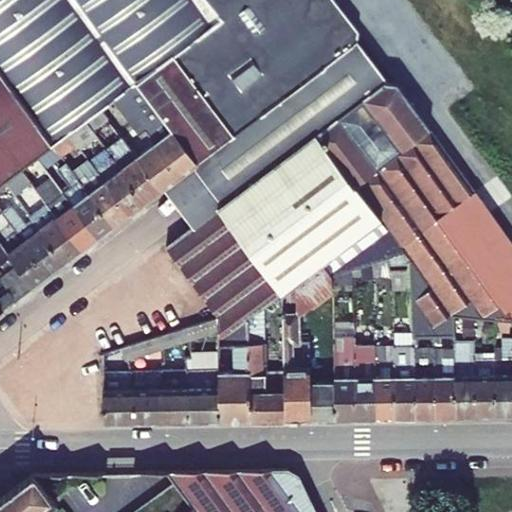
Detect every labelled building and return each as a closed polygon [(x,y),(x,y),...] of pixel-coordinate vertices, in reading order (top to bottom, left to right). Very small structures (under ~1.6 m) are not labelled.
[(224,18),(208,0),(0,0),(0,70),(55,145),(70,134),(86,122),(102,110),(115,100),(122,95),(138,83),(158,67),(176,54),(224,18)] [(251,152),(370,62),(355,43),(356,43),(356,31),(332,0),(208,0),(224,18),(176,54),(251,152)] [(251,152),(176,54),(158,67),(233,166),(251,152)] [(296,308),(300,312),(334,287),(333,275),(353,268),(373,261),(387,257),(404,251),(405,253),(410,260),(410,263),(411,269),(412,289),(414,331),(415,335),(435,335),(455,335),(454,315),(474,317),(495,319),(511,320),(511,243),(396,82),(396,83),(385,81),(384,81),(370,62),(251,152),(233,166),(212,181),(208,185),(222,204),(197,222),(193,226),(166,246),(218,316),(218,318),(218,332),(218,344),(234,344),(249,343),(248,318),(259,310),(283,292),(283,308),(296,308)] [(233,166),(158,67),(138,83),(198,162),(212,181),(233,166)] [(0,186),(5,182),(22,170),(38,158),(54,146),(55,145),(0,70),(0,186)] [(198,162),(138,83),(122,95),(182,174),(193,166),(198,162)] [(182,174),(122,95),(115,100),(136,127),(141,134),(127,143),(161,190),(165,187),(182,174)] [(86,122),(92,130),(108,118),(102,110),(86,122)] [(92,130),(86,122),(70,134),(75,141),(81,149),(97,137),(92,130)] [(141,134),(136,127),(122,137),(127,143),(141,134)] [(75,141),(70,134),(55,145),(54,146),(59,153),(75,141)] [(161,190),(127,143),(122,137),(106,149),(145,203),(161,190)] [(59,153),(54,146),(38,158),(43,165),(59,153)] [(145,203),(106,149),(90,161),(129,214),(145,203)] [(50,174),(43,165),(38,158),(22,170),(31,182),(34,186),(50,174)] [(129,214),(90,161),(89,159),(72,172),(113,227),(129,214)] [(193,166),(208,185),(212,181),(198,162),(193,166)] [(113,227),(72,172),(67,164),(58,171),(70,187),(63,192),(97,239),(113,227)] [(208,185),(193,166),(182,174),(196,193),(208,185)] [(31,182),(22,170),(5,182),(14,195),(31,182)] [(196,193),(182,174),(165,187),(179,207),(196,193)] [(222,204),(208,185),(196,193),(179,207),(193,226),(197,222),(222,204)] [(97,239),(63,192),(60,194),(56,188),(43,198),(47,205),(81,251),(97,239)] [(65,263),(33,220),(25,226),(10,205),(2,212),(3,214),(48,276),(65,263)] [(81,251),(47,205),(30,217),(33,220),(65,263),(81,251)] [(48,276),(3,214),(0,216),(0,243),(32,288),(48,276)] [(0,312),(32,288),(0,243),(0,312)] [(410,260),(405,253),(404,251),(387,257),(391,270),(392,270),(411,269),(410,263),(410,260)] [(387,257),(373,261),(373,276),(391,274),(391,270),(387,257)] [(373,276),(373,261),(353,268),(353,281),(373,278),(373,276)] [(412,289),(411,269),(392,270),(393,289),(412,289)] [(311,382),(310,340),(301,340),(300,312),(296,308),(283,308),(284,348),(285,372),(286,419),(336,418),(335,382),(311,382)] [(261,373),(259,310),(248,318),(249,343),(252,419),(286,419),(285,372),(261,373)] [(218,318),(196,325),(187,327),(191,340),(218,332),(218,318)] [(511,320),(495,319),(495,332),(510,333),(511,320)] [(181,387),(180,368),(169,368),(169,361),(172,361),(172,357),(172,346),(177,344),(191,340),(187,327),(176,330),(160,335),(164,349),(164,361),(162,361),(161,370),(160,387),(160,421),(190,420),(190,386),(181,387)] [(374,331),(354,331),(355,336),(355,346),(375,345),(374,331)] [(416,416),(415,349),(415,335),(414,331),(394,332),(395,346),(395,357),(396,417),(416,416)] [(164,349),(160,335),(155,337),(132,344),(136,357),(164,349)] [(356,417),(355,346),(355,336),(334,336),(335,382),(336,418),(356,417)] [(511,414),(511,337),(504,337),(504,346),(504,358),(495,358),(496,415),(511,414)] [(252,419),(249,343),(234,344),(235,371),(219,371),(220,420),(252,419)] [(475,352),(475,343),(455,343),(455,348),(456,416),(476,415),(475,352)] [(136,357),(132,344),(103,353),(103,367),(129,360),(136,357)] [(376,417),(375,346),(375,345),(355,346),(356,417),(376,417)] [(396,417),(395,357),(387,357),(386,346),(375,346),(376,417),(396,417)] [(395,357),(395,346),(386,346),(387,357),(395,357)] [(504,358),(504,346),(495,347),(495,352),(495,358),(504,358)] [(436,416),(435,348),(415,349),(416,416),(436,416)] [(456,416),(455,348),(435,348),(436,416),(456,416)] [(496,415),(495,358),(495,352),(475,352),(476,415),(496,415)] [(187,370),(185,356),(172,357),(172,361),(169,361),(169,368),(180,368),(181,387),(190,386),(187,370)] [(220,420),(219,371),(219,369),(187,370),(190,386),(190,420),(220,420)] [(132,421),(131,387),(130,370),(103,371),(104,422),(132,421)] [(161,370),(130,370),(131,387),(132,421),(160,421),(160,387),(161,370)] [(316,511),(299,474),(289,468),(243,469),(195,505),(184,511),(316,511)] [(243,469),(170,471),(178,481),(195,505),(243,469)] [(36,511),(43,507),(45,511),(48,511),(57,505),(34,473),(30,476),(0,498),(0,511),(36,511)] [(184,511),(195,505),(178,481),(135,511),(184,511)]
